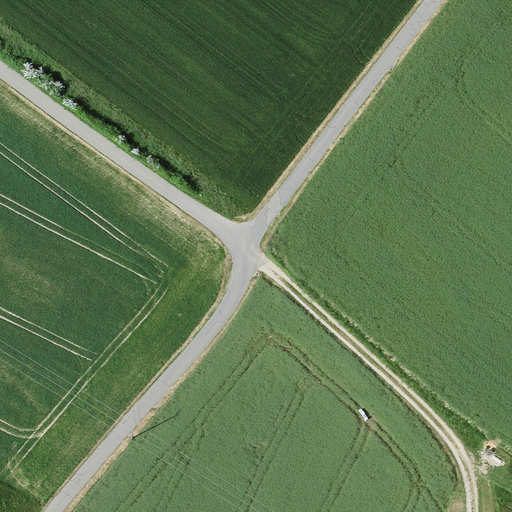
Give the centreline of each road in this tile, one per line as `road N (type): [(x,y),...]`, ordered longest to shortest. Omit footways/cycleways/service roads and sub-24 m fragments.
road 1 (track): [(473,511),(458,438),(245,246)]
road 2 (unclassified): [(0,69),(245,246)]
